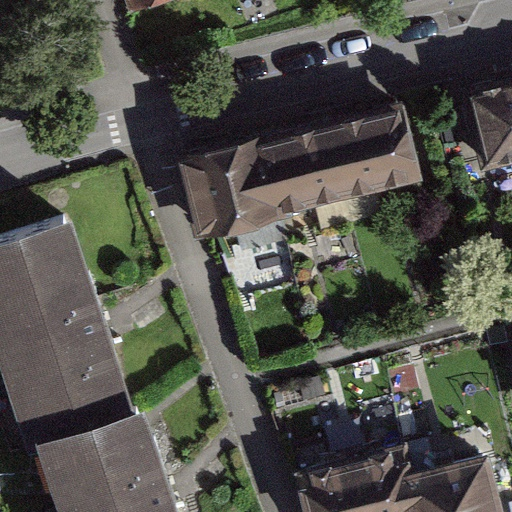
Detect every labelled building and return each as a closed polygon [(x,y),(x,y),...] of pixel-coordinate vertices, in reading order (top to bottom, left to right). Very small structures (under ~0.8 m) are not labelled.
[(125,0),(134,23),(196,0),(125,0)] [(511,84),(471,95),(491,169),(511,163),(511,84)] [(386,103),(323,122),(347,200),(410,181),(386,103)] [(323,122),(269,139),(292,217),(347,200),(323,122)] [(269,139),(209,156),(233,234),(292,217),(269,139)] [(137,397),(70,201),(0,224),(0,348),(29,433),(37,431),(137,397)] [(185,511),(145,394),(137,397),(37,431),(64,511),(185,511)] [(497,511),(480,455),(400,479),(410,511),(497,511)] [(370,511),(410,511),(400,479),(393,456),(357,465),(370,511)] [(370,511),(357,465),(320,475),(330,511),(370,511)]
